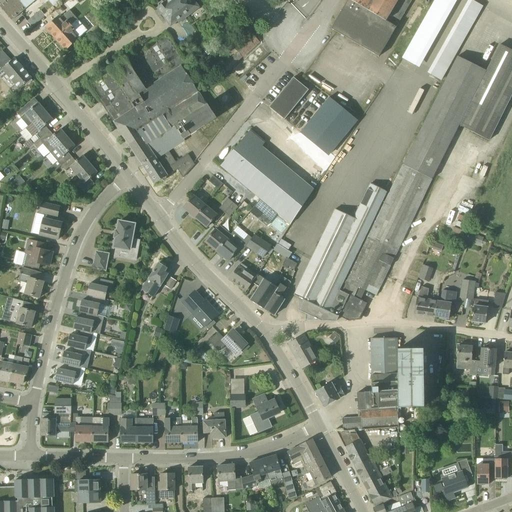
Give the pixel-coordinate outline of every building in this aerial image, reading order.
[(0,6),(11,20),(26,8),(19,0),(7,0),(3,4),(0,6)] [(158,10),(161,15),(162,14),(170,24),(171,23),(173,24),(178,20),(179,22),(199,7),(193,0),(168,0),(166,2),(166,1),(164,3),(162,2),(159,4),(159,7),(157,8),(159,9),(158,10)] [(348,0),(331,29),(379,57),(412,0),(348,0)] [(419,68),(454,0),(432,0),(402,59),(419,68)] [(28,20),(31,25),(46,15),(43,10),(28,20)] [(46,28),(56,39),(71,26),(77,20),(72,13),(67,18),(64,15),(62,18),(60,16),(46,28)] [(77,20),(71,26),(56,39),(66,50),(78,39),(80,38),(78,36),(81,33),(79,31),(83,26),(77,20)] [(195,165),(194,163),(188,154),(176,162),(169,151),(186,140),(185,139),(216,119),(207,106),(182,66),(187,62),(168,33),(89,84),(128,144),(142,165),(155,184),(162,180),(164,181),(167,179),(167,177),(178,169),(183,177),(195,165)] [(223,76),(229,70),(230,70),(229,69),(243,57),(259,42),(253,35),(236,50),(238,53),(225,65),(221,61),(214,67),(223,76)] [(511,94),(511,51),(499,46),(459,126),(489,141),(511,94)] [(264,53),(264,52),(263,51),(263,50),(262,49),(261,49),(260,48),(259,49),(258,49),(257,50),(256,50),(256,51),(256,53),(256,54),(256,55),(257,55),(258,56),(259,56),(260,57),(261,56),(262,56),(263,55),(263,54),(264,53)] [(335,53),(353,62),(355,58),(338,48),(335,53)] [(257,60),(257,59),(257,58),(257,57),(256,56),(255,55),(254,55),(253,55),(252,55),(251,55),(250,56),(250,57),(249,58),(249,59),(249,60),(250,61),(250,62),(251,62),(252,63),(253,63),(254,63),(255,62),(256,61),(257,61),(257,60)] [(348,321),(359,320),(367,303),(361,300),(366,290),(377,295),(415,215),(432,179),(486,71),(457,57),(403,165),(342,292),(349,295),(339,316),(348,321)] [(30,80),(32,78),(31,78),(15,59),(4,68),(0,63),(0,77),(13,93),(26,84),(27,85),(31,82),(30,80)] [(250,66),(250,65),(250,64),(250,63),(249,62),(248,61),(247,61),(246,61),(245,61),(244,61),(244,62),(243,63),(243,64),(242,65),(243,66),(243,67),(244,68),(245,69),(246,69),(247,69),(248,68),(249,68),(250,67),(250,66)] [(244,72),(244,71),(244,70),(243,69),(243,68),(242,67),(241,67),(240,67),(239,67),(238,67),(237,68),(236,69),(236,70),(236,71),(236,72),(236,73),(237,74),(238,74),(239,75),(240,75),(241,75),(242,74),(243,74),(243,73),(244,72)] [(269,107),(284,120),(309,90),(293,78),(269,107)] [(17,113),(21,118),(28,127),(46,112),(39,103),(31,109),(27,104),(17,113)] [(34,144),(50,131),(46,126),(53,120),(46,112),(28,127),(25,129),(32,137),(24,144),(28,149),(34,144)] [(43,145),(50,153),(68,138),(61,129),(54,136),(50,131),(34,144),(38,149),(43,145)] [(221,166),(266,204),(276,213),(290,225),(314,190),(262,147),(266,142),(251,130),(234,151),(221,166)] [(75,146),(68,138),(50,153),(62,166),(72,157),(68,153),(75,146)] [(70,167),(77,176),(90,164),(83,156),(76,162),(72,157),(62,166),(66,171),(70,167)] [(98,173),(90,164),(77,176),(84,184),(80,188),(84,193),(94,184),(90,179),(98,173)] [(213,176),(208,181),(218,189),(223,184),(213,176)] [(17,178),(6,188),(17,189),(22,184),(17,178)] [(349,295),(342,292),(339,290),(387,192),(371,184),(354,218),(335,210),(316,249),(294,295),(299,297),(299,298),(303,299),(298,310),(308,315),(308,320),(307,320),(307,321),(336,322),(339,316),(349,295)] [(195,218),(205,205),(194,196),(183,208),(195,218)] [(224,212),(233,203),(228,199),(220,209),(224,212)] [(56,222),(60,207),(42,203),(40,213),(45,214),(44,219),(39,235),(58,240),(62,223),(56,222)] [(233,203),(224,212),(230,217),(238,207),(233,203)] [(266,204),(262,210),(256,204),(250,211),(256,216),(259,219),(261,217),(268,223),(276,213),(266,204)] [(205,205),(195,218),(207,228),(217,215),(205,205)] [(132,239),(133,235),(135,225),(119,222),(117,231),(116,231),(115,238),(116,238),(114,248),(129,250),(127,259),(136,260),(140,241),(132,239)] [(216,251),(231,234),(219,225),(205,242),(216,251)] [(238,250),(241,253),(248,244),(233,232),(231,235),(231,234),(216,251),(228,261),(238,250)] [(487,241),(483,239),(484,238),(470,233),(468,240),(481,245),(482,243),(485,245),(487,241)] [(254,235),(251,240),(246,248),(263,259),(271,246),(254,235)] [(25,253),(27,254),(24,266),(39,269),(40,264),(49,266),(53,252),(45,251),(46,244),(29,240),(25,253)] [(429,248),(441,252),(444,246),(432,241),(429,248)] [(93,268),(106,271),(109,254),(96,252),(93,268)] [(288,259),(285,257),(281,267),(286,270),(287,267),(293,271),(297,264),(288,259)] [(161,286),(169,273),(166,271),(167,269),(166,268),(166,265),(162,263),(160,264),(159,263),(149,279),(143,290),(154,297),(160,286),(161,286)] [(253,283),(258,275),(241,263),(239,267),(229,280),(246,291),(252,282),(253,283)] [(428,281),(433,270),(424,267),(420,278),(428,281)] [(42,282),(44,274),(22,268),(18,281),(27,284),(25,294),(40,298),(40,296),(41,296),(43,292),(42,292),(44,282),(42,282)] [(264,309),(280,284),(278,282),(275,286),(258,275),(253,283),(259,287),(250,301),(264,309)] [(171,289),(176,281),(171,278),(166,286),(171,289)] [(93,296),(105,299),(107,294),(109,294),(111,293),(113,282),(101,279),(99,286),(90,284),(87,295),(93,297),(93,296)] [(473,300),(475,282),(463,281),(460,298),(473,300)] [(274,316),(275,314),(285,300),(285,299),(286,297),(282,294),(286,288),(280,284),(264,309),(274,316)] [(418,298),(415,314),(435,317),(437,301),(425,299),(429,290),(422,288),(418,298)] [(435,317),(449,319),(451,303),(448,303),(449,292),(443,291),(441,302),(437,301),(435,317)] [(495,293),(493,308),(501,309),(506,294),(495,293)] [(204,327),(218,315),(211,306),(210,307),(200,296),(197,299),(192,294),(182,303),(204,327)] [(103,309),(105,299),(93,296),(93,297),(91,302),(82,300),(79,312),(87,314),(87,313),(97,316),(98,316),(99,310),(101,311),(103,309)] [(22,309),(24,302),(13,299),(9,312),(12,313),(10,322),(16,324),(31,328),(32,326),(33,326),(34,321),(33,321),(36,313),(22,309)] [(480,323),(485,324),(488,301),(475,300),(472,322),(473,322),(474,325),(478,325),(480,323)] [(104,317),(98,316),(97,316),(87,313),(87,314),(85,320),(76,317),(73,329),(81,331),(93,333),(94,333),(100,335),(104,317)] [(168,316),(164,330),(175,333),(180,320),(168,316)] [(162,330),(156,328),(154,336),(160,338),(162,330)] [(236,355),(247,344),(233,330),(224,339),(218,333),(209,341),(219,351),(226,344),(236,355)] [(91,343),(93,333),(81,331),(79,337),(70,335),(67,346),(75,348),(86,350),(87,345),(89,345),(91,343)] [(334,332),(330,338),(336,343),(341,337),(334,332)] [(29,347),(31,335),(20,333),(17,344),(29,347)] [(317,360),(304,336),(289,344),(302,368),(317,360)] [(398,427),(398,408),(424,407),(423,349),(397,350),(397,338),(388,338),(388,336),(381,336),(381,339),(371,339),(372,392),(357,393),(358,410),(361,410),(361,417),(342,418),(343,431),(355,430),(398,427)] [(469,376),(476,376),(476,361),(471,361),(472,347),(458,345),(457,360),(457,369),(470,370),(469,376)] [(88,350),(86,350),(75,348),(73,354),(64,352),(61,363),(69,365),(80,367),(81,362),(83,362),(85,361),(88,350)] [(489,367),(488,375),(494,376),(494,368),(496,350),(482,349),(480,367),(489,367)] [(509,368),(511,368),(511,353),(504,353),(503,367),(503,374),(508,375),(509,368)] [(28,368),(30,359),(15,356),(13,365),(10,381),(23,384),(24,377),(26,377),(28,368)] [(0,379),(10,381),(13,365),(7,364),(8,359),(1,358),(0,363),(0,379)] [(82,367),(80,367),(69,365),(67,371),(58,369),(55,380),(74,385),(75,379),(77,379),(79,378),(82,367)] [(319,398),(324,407),(345,396),(341,387),(335,390),(331,383),(315,391),(316,392),(315,394),(316,396),(318,398),(319,398)] [(58,394),(59,387),(48,386),(47,393),(58,394)] [(498,399),(499,388),(498,388),(498,387),(490,387),(489,399),(498,399)] [(499,388),(498,399),(511,400),(511,390),(507,390),(508,389),(504,388),(499,388)] [(231,394),(231,407),(245,407),(244,393),(231,394)] [(254,400),(263,420),(280,413),(277,407),(281,405),(278,400),(275,401),(272,402),(271,399),(267,401),(264,395),(254,400)] [(499,413),(509,413),(509,402),(499,402),(499,413)] [(71,414),(71,407),(55,407),(54,414),(55,414),(55,420),(41,420),(41,436),(56,436),(56,432),(71,432),(71,424),(71,414)] [(211,439),(212,439),(226,438),(225,420),(224,413),(214,413),(214,421),(203,422),(204,433),(205,433),(211,433),(211,439)] [(78,414),(71,414),(71,424),(71,432),(76,432),(76,442),(92,442),(92,420),(82,420),(82,418),(78,418),(78,414)] [(92,420),(92,442),(108,443),(109,418),(103,418),(103,427),(100,427),(100,418),(92,418),(92,420)] [(181,427),(182,443),(198,442),(198,418),(192,418),(192,427),(181,427)] [(120,443),(137,443),(137,419),(121,419),(120,443)] [(154,419),(137,419),(137,443),(153,443),(154,419)] [(182,443),(181,427),(171,428),(170,419),(165,419),(165,443),(182,443)] [(463,421),(463,433),(474,433),(474,421),(463,421)] [(368,455),(355,430),(343,431),(337,431),(337,432),(354,466),(372,457),(371,455),(368,455)] [(307,474),(325,464),(313,440),(288,452),(294,465),(301,461),(307,474)] [(507,479),(507,470),(507,467),(511,466),(511,452),(501,453),(501,459),(495,459),(495,473),(495,479),(498,479),(499,480),(500,480),(502,480),(503,480),(505,479),(507,479)] [(284,484),(285,484),(289,500),(297,497),(289,471),(281,474),(276,456),(263,460),(269,480),(276,477),(277,480),(282,478),(284,484)] [(362,482),(383,471),(380,466),(377,467),(372,457),(354,466),(362,482)] [(462,470),(469,467),(466,459),(457,463),(461,472),(441,479),(440,475),(439,475),(438,475),(436,475),(435,476),(434,477),(433,478),(435,485),(433,486),(436,494),(443,491),(447,501),(455,498),(455,497),(453,492),(468,487),(462,472),(462,470)] [(489,473),(495,473),(495,459),(483,459),(483,465),(477,465),(477,485),(479,485),(481,485),(482,486),(484,486),(485,485),(486,485),(489,485),(489,473)] [(263,460),(254,462),(250,463),(253,475),(241,478),(243,491),(257,487),(256,483),(269,480),(263,460)] [(308,489),(331,477),(325,464),(307,474),(307,475),(310,473),(313,480),(306,483),(308,489)] [(236,490),(235,483),(234,465),(218,467),(219,482),(228,481),(228,490),(236,490)] [(189,468),(189,492),(195,492),(195,483),(203,483),(202,467),(189,468)] [(369,495),(387,486),(382,478),(393,472),(390,467),(383,471),(362,482),(369,495)] [(131,475),(131,490),(146,490),(147,490),(147,489),(147,474),(131,475)] [(161,474),(161,482),(159,482),(159,491),(159,499),(165,499),(165,496),(175,496),(174,474),(161,474)] [(0,511),(54,511),(53,479),(15,480),(15,487),(0,487),(0,511)] [(79,492),(100,492),(100,480),(74,481),(74,492),(79,492)] [(430,493),(430,480),(422,480),(422,493),(430,493)] [(383,502),(384,503),(402,494),(398,487),(395,489),(396,490),(391,493),(387,486),(369,495),(375,506),(383,502)] [(337,511),(343,509),(335,494),(332,488),(324,493),(327,498),(321,501),(318,497),(305,504),(308,511),(337,511)] [(155,505),(155,489),(147,489),(147,490),(146,490),(146,505),(155,505)] [(100,492),(79,492),(79,504),(100,503),(100,492)] [(401,505),(415,499),(414,497),(413,498),(411,493),(398,497),(401,505)] [(203,511),(211,511),(212,499),(203,499),(203,511)] [(212,499),(211,511),(224,511),(224,499),(212,499)] [(415,511),(414,508),(418,507),(415,499),(401,505),(402,508),(394,511),(415,511)] [(255,501),(246,502),(247,511),(256,511),(255,501)]
